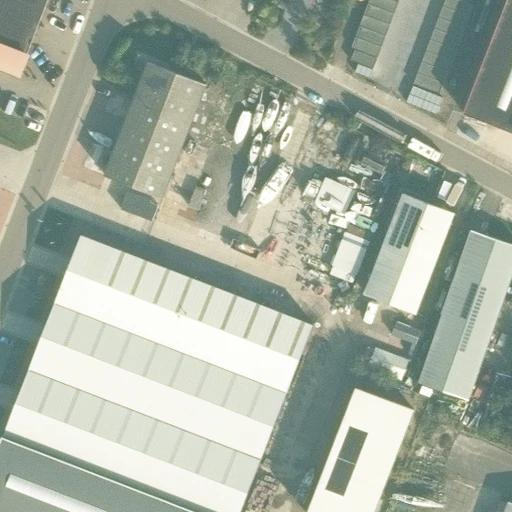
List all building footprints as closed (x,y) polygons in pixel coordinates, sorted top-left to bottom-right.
[(45,0),(0,0),(0,67),(17,74),(45,0)] [(398,3),(390,0),(369,0),(368,4),(394,14),(398,3)] [(470,4),(458,0),(445,0),(443,7),(469,17),(474,6),(470,4)] [(511,0),(507,0),(464,113),(511,131),(511,0)] [(394,14),(368,4),(364,15),(390,25),(394,14)] [(469,17),(443,7),(439,18),(465,28),(469,17)] [(390,25),(364,15),(360,26),(386,36),(390,25)] [(465,28),(439,18),(435,29),(461,39),(465,28)] [(386,36),(360,26),(355,37),(382,47),(386,36)] [(461,39),(435,29),(430,40),(456,50),(461,39)] [(382,47),(355,37),(351,48),(355,49),(377,58),(382,47)] [(456,50),(430,40),(426,51),(452,61),(456,50)] [(355,49),(351,60),(373,69),(377,58),(355,49)] [(452,61),(426,51),(422,62),(448,72),(452,61)] [(163,197),(207,84),(149,62),(105,175),(163,197)] [(448,72),(422,62),(418,73),(444,83),(448,72)] [(444,83),(418,73),(413,84),(439,94),(444,83)] [(455,212),(404,193),(365,293),(416,313),(455,212)] [(511,274),(511,243),(472,230),(419,382),(468,399),(511,274)] [(0,446),(0,511),(240,511),(262,458),(288,391),(314,324),(82,234),(56,302),(30,368),(4,435),(0,446)] [(374,511),(415,410),(357,387),(308,511),(374,511)]
